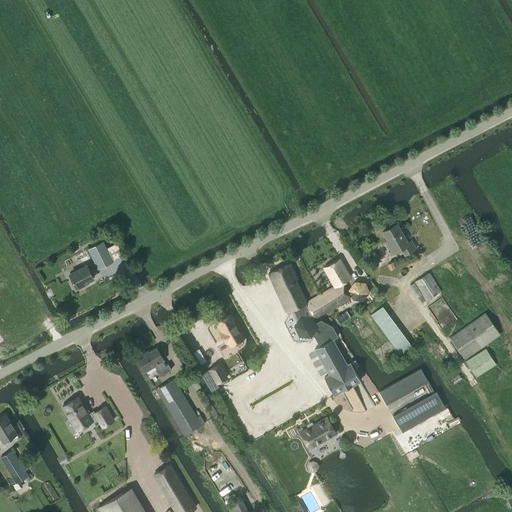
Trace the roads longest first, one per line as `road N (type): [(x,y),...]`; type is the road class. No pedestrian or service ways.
road 1 (unclassified): [(0,376),(511,113)]
road 2 (unknown): [(409,166),(447,242),(403,294),(424,326)]
